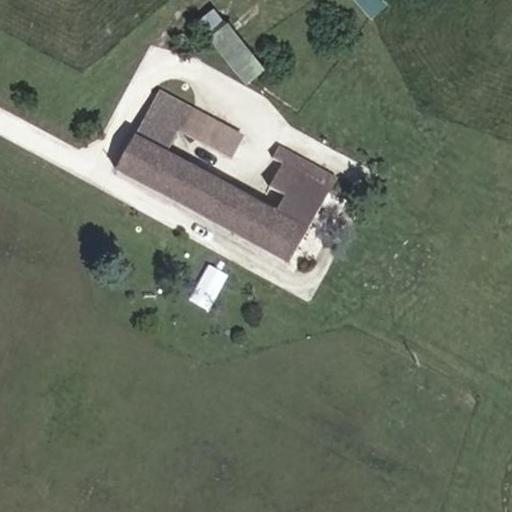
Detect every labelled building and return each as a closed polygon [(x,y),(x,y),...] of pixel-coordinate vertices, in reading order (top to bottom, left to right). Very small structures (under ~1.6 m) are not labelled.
[(380,0),(358,0),(370,16),(384,6),(380,0)] [(248,81),(265,67),(214,7),(197,21),(248,81)] [(178,139),(190,116),(157,98),(145,121),(178,139)] [(178,139),(145,121),(117,171),(268,254),(300,197),(276,184),(285,168),(261,155),(247,179),(270,192),(261,208),(168,157),(178,139)] [(276,184),(300,197),(309,181),(301,177),(306,168),(256,140),(251,149),(261,155),(285,168),(276,184)] [(309,181),(313,172),(306,168),(301,177),(309,181)]
